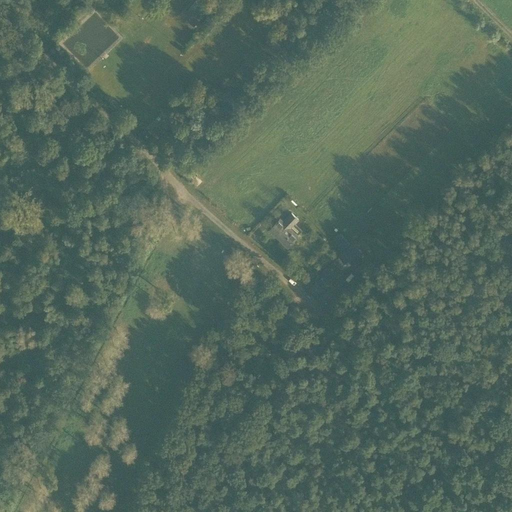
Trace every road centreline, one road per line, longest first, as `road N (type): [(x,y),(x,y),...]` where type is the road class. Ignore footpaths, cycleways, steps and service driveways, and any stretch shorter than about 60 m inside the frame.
road 1 (unclassified): [(311,296),(0,15)]
road 2 (track): [(341,319),(511,453)]
